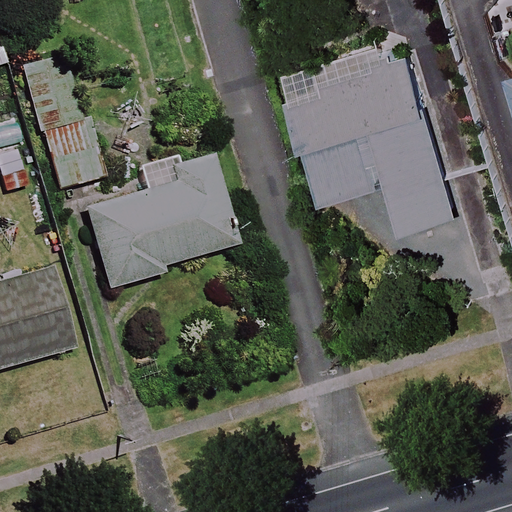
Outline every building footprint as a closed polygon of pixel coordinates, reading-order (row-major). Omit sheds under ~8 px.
[(0,32),(0,71),(11,68),(0,32)] [(306,145),(427,108),(404,33),(283,70),(306,145)] [(102,175),(64,53),(20,67),(58,189),(102,175)] [(427,108),(306,145),(323,201),(390,180),(404,228),(459,211),(427,108)] [(13,145),(0,149),(0,193),(25,187),(13,145)] [(233,242),(205,156),(161,170),(166,183),(78,211),(103,289),(158,272),(157,266),(233,242)] [(0,287),(0,367),(67,350),(47,275),(0,287)]
